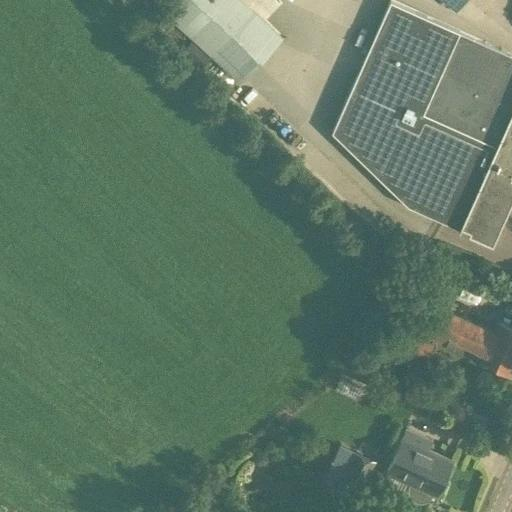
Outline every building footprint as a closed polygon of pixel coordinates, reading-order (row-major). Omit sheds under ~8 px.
[(496,244),(511,208),(511,54),(391,0),(332,132),(409,206),(496,244)] [(442,0),(456,11),(465,0),(442,0)] [(510,372),(511,367),(511,328),(498,322),(494,331),(442,307),(430,334),(454,345),(457,340),(484,353),(481,358),(510,372)] [(400,328),(391,346),(424,362),(433,343),(400,328)] [(387,472),(410,483),(408,488),(409,491),(409,494),(412,498),(415,501),(421,502),(427,501),(430,498),(433,493),(437,495),(453,460),(426,448),(430,439),(406,429),(387,472)] [(341,480),(337,489),(357,498),(374,461),(354,452),(341,480)]
